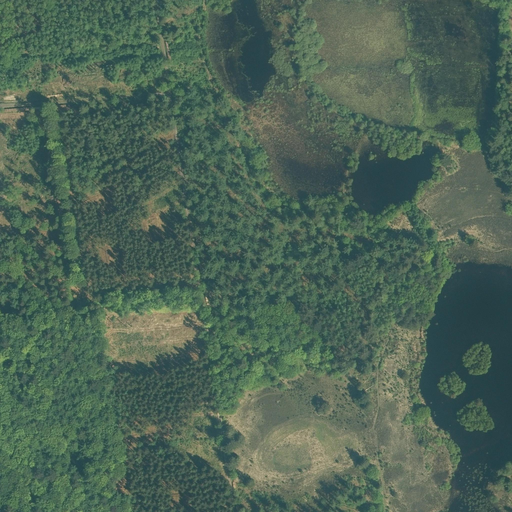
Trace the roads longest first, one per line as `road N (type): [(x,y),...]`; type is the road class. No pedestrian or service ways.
road 1 (track): [(208,0),(203,39),(212,82),(228,125),(273,197),(329,203),(375,231),(435,246),(402,298),(378,369),(371,427),(388,511)]
road 2 (track): [(0,105),(166,92)]
